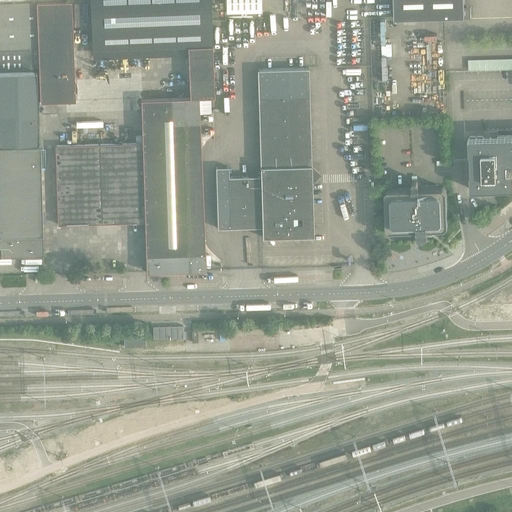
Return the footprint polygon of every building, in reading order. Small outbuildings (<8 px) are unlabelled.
[(145,222),(146,272),(206,270),(199,98),(214,97),(212,46),(210,0),(90,0),(93,50),(188,46),(190,98),(141,100),(142,143),(57,146),(59,225),(145,222)] [(263,11),(262,0),(227,0),(228,13),(263,11)] [(464,7),(464,0),(394,0),(394,16),(395,18),(444,17),(457,17),(457,19),(470,18),(470,10),(466,10),(466,7),(464,7)] [(37,2),(38,50),(39,69),(40,102),(75,101),(71,1),(66,1),(37,2)] [(37,2),(0,3),(0,50),(38,50),(37,2)] [(39,69),(38,50),(0,50),(0,70),(36,69),(39,69)] [(511,58),(468,60),(468,71),(511,69),(511,58)] [(311,167),(309,96),(308,68),(257,70),(261,176),(229,177),(229,167),(216,167),(217,228),(262,227),(262,237),(313,236),(312,183),(319,175),(311,167)] [(0,144),(38,144),(36,71),(36,69),(0,70),(0,144)] [(470,153),(471,163),(471,167),(471,173),(470,173),(470,189),(506,188),(511,187),(511,135),(469,137),(469,153),(470,153)] [(40,146),(0,146),(0,253),(1,253),(1,257),(43,255),(40,146)] [(419,182),(418,181),(417,180),(414,180),(412,182),(412,188),(388,189),(385,193),(386,228),(389,231),(417,230),(417,237),(420,240),(425,240),(428,236),(428,235),(431,235),(435,232),(435,230),(445,229),(448,226),(447,191),(443,187),(419,188),(419,182)] [(184,327),(154,328),(154,329),(154,340),(184,339),(184,332),(184,327)] [(145,337),(124,337),(124,347),(145,346),(145,337)]
